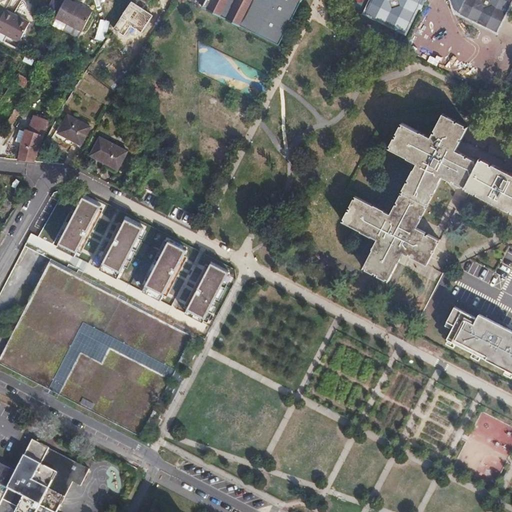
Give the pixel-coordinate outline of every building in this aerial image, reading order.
[(93,12),(69,0),(64,0),(58,13),(56,18),(83,31),(93,12)] [(206,0),(203,7),(279,45),(301,0),(206,0)] [(511,0),(373,0),(367,13),(405,31),(420,0),(455,0),(459,13),(496,31),(511,0)] [(451,0),(454,10),(459,13),(455,0),(451,0)] [(5,9),(0,20),(0,32),(20,42),(30,22),(5,9)] [(41,63),(46,53),(36,48),(31,58),(41,63)] [(20,74),(16,82),(25,87),(29,80),(20,74)] [(15,108),(7,121),(11,124),(19,111),(15,108)] [(68,114),(58,133),(81,146),(91,127),(68,114)] [(122,115),(114,119),(118,128),(127,124),(122,115)] [(355,196),(342,222),(377,240),(372,250),(373,250),(363,269),(389,282),(398,263),(399,263),(404,253),(431,271),(442,246),(418,233),(444,186),(447,184),(443,177),(511,216),(511,180),(484,165),(479,166),(460,155),(472,135),(444,115),(431,143),(421,132),(421,133),(402,123),(389,148),(408,158),(407,159),(417,164),(414,170),(414,169),(390,214),(385,211),(374,206),(355,196)] [(18,160),(34,162),(49,121),(35,116),(30,131),(26,130),(26,131),(22,143),(18,160)] [(22,143),(26,131),(19,129),(15,141),(22,143)] [(100,137),(90,156),(118,170),(128,151),(100,137)] [(101,207),(82,197),(58,242),(77,253),(101,207)] [(142,228),(123,219),(101,265),(119,274),(142,228)] [(185,251),(167,242),(145,285),(162,296),(185,251)] [(95,281),(72,270),(47,257),(0,356),(0,364),(148,447),(178,389),(206,338),(204,337),(121,294),(95,281)] [(228,271),(210,262),(185,313),(203,321),(228,271)] [(479,318),(455,307),(445,325),(451,332),(447,340),(447,347),(511,379),(511,331),(502,326),(480,314),(479,318)] [(0,504),(3,499),(18,507),(15,511),(57,511),(73,482),(81,486),(90,469),(33,440),(16,472),(0,463),(0,504)]
